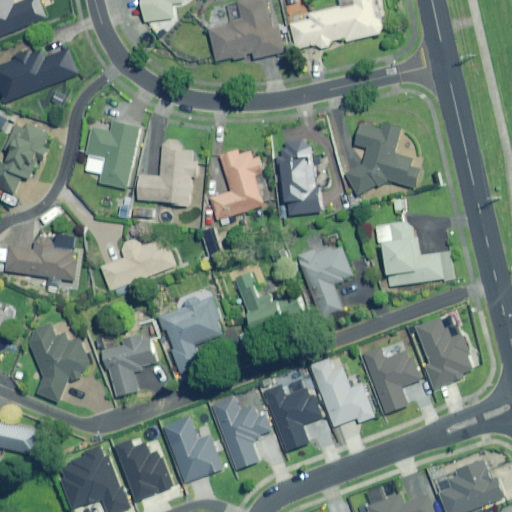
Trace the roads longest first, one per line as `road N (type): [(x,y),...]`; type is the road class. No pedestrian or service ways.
road 1 (residential): [(496,282),(85,437)]
road 2 (residential): [(446,63),(256,103),(185,99),(129,68),(97,0)]
road 3 (residential): [(264,511),(290,488),(511,406)]
road 4 (unclassified): [(446,63),(496,282)]
